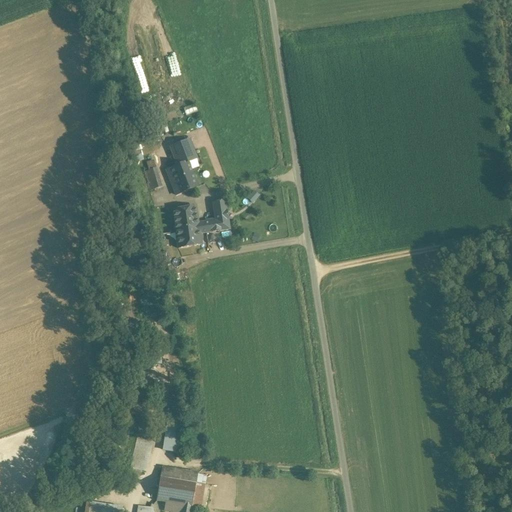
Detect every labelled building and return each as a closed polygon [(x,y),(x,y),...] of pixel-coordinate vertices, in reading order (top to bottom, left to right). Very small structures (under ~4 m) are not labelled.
[(152,87),(169,82),(148,11),(136,14),(143,36),(135,38),(129,40),(135,61),(143,59),(152,87)] [(161,124),(142,130),(146,142),(165,135),(161,124)] [(190,140),(170,148),(177,166),(197,159),(190,140)] [(177,166),(166,170),(176,195),(197,187),(207,183),(197,159),(177,166)] [(154,162),(146,165),(148,171),(144,172),(150,191),(162,187),(154,162)] [(224,202),(214,204),(217,221),(198,223),(198,227),(199,233),(229,229),(224,202)] [(195,207),(173,210),(176,231),(198,227),(198,223),(195,207)] [(198,227),(176,231),(178,248),(201,244),(199,233),(198,227)] [(131,469),(146,472),(151,441),(136,439),(131,469)] [(160,478),(196,484),(197,475),(162,469),(160,478)] [(196,484),(160,478),(157,502),(165,503),(192,507),(196,484)] [(197,511),(202,485),(196,484),(192,507),(191,511),(197,511)] [(121,511),(122,509),(87,503),(85,511),(121,511)] [(191,511),(192,507),(165,503),(164,511),(171,511),(191,511)]
